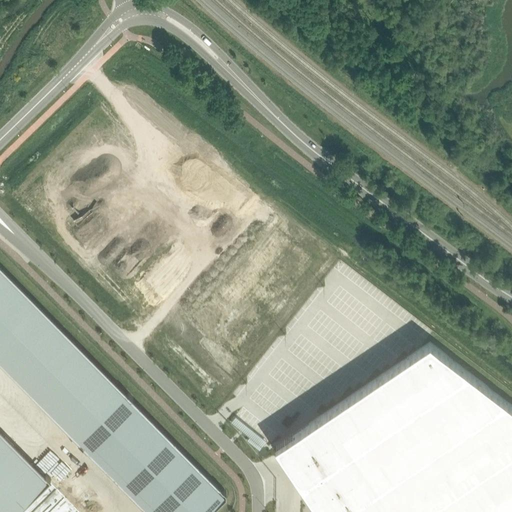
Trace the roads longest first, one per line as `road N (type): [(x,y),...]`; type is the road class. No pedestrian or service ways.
road 1 (unclassified): [(19,239),(249,467),(261,485),(260,511)]
road 2 (tertiary): [(511,297),(270,112)]
road 3 (tertiary): [(270,112),(219,49),(162,8),(131,6)]
road 4 (tertiary): [(137,20),(169,25),(270,112)]
